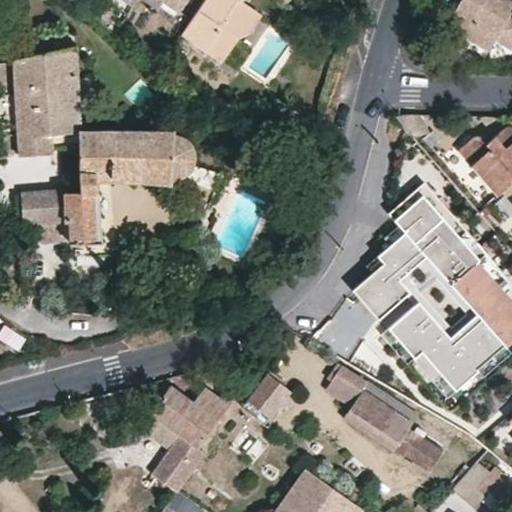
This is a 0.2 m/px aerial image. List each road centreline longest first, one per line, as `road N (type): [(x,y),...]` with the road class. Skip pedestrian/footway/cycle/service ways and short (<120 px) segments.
road 1 (residential): [(0,395),(170,352),(264,315),(303,287),(327,256),(378,84)]
road 2 (residential): [(378,84),(511,90)]
